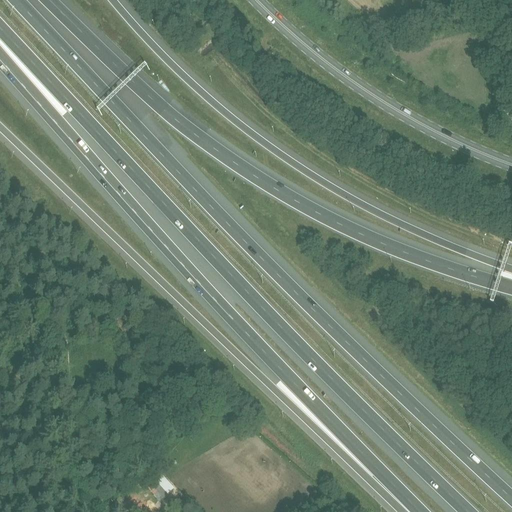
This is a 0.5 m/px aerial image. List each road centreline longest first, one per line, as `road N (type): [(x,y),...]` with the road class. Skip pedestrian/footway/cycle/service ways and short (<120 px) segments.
road 1 (motorway): [(511,499),(283,280),(16,0)]
road 2 (motorway): [(0,29),(240,286),(467,511)]
road 3 (motorway): [(0,60),(418,511)]
road 4 (motorway): [(0,127),(379,489),(418,511)]
road 5 (motorway): [(511,288),(403,253),(291,198),(189,131),(49,0)]
road 6 (motorway): [(511,269),(389,219),(270,148),(175,69),(111,0)]
road 7 (secondary): [(511,165),(448,139),(357,85),(256,0)]
road 8 (track): [(511,128),(497,0)]
